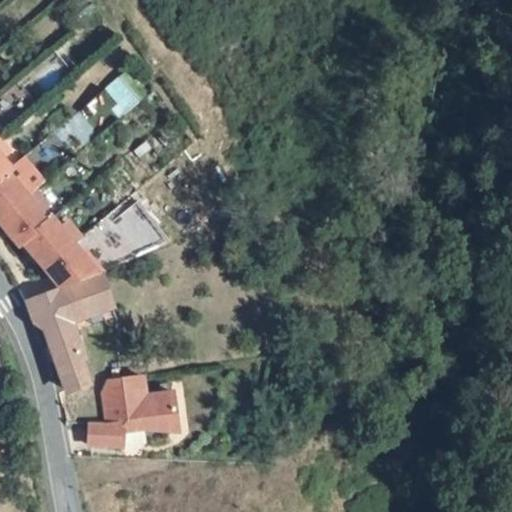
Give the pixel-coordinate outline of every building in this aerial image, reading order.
[(0,233),(14,250),(18,247),(56,292),(96,276),(78,255),(75,258),(67,249),(75,243),(62,227),(54,234),(45,223),(42,226),(34,217),(41,210),(29,195),(39,187),(17,162),(4,173),(0,168),(0,158),(3,156),(0,152),(0,233)] [(32,329),(48,341),(72,324),(107,308),(96,276),(56,292),(26,305),(32,329)] [(87,385),(72,324),(48,341),(66,393),(87,385)] [(84,429),(87,454),(120,450),(119,439),(123,439),(123,452),(142,452),(142,439),(179,440),(176,395),(147,399),(145,379),(115,383),(118,425),(104,427),(84,429)] [(115,383),(101,385),(104,427),(118,425),(115,383)] [(13,440),(2,433),(0,435),(0,444),(7,449),(13,440)]
